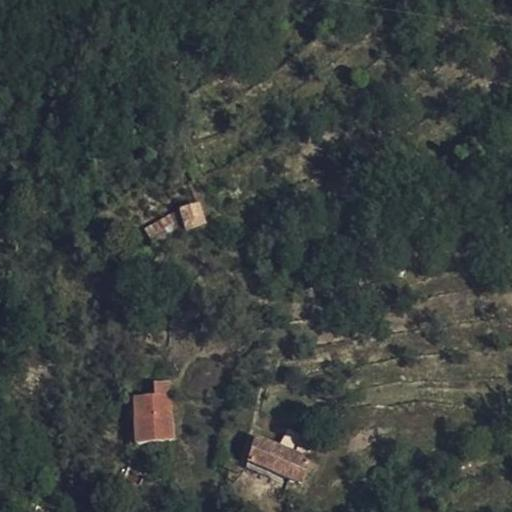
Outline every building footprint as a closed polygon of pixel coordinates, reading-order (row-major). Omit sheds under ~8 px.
[(210,226),(209,223),(202,208),(186,215),(194,234),(210,226)] [(145,227),(151,240),(176,228),(170,215),(145,227)] [(143,403),(143,409),(142,424),(160,422),(175,421),(175,401),(173,402),(168,402),(143,403)] [(175,421),(160,422),(159,448),(177,448),(175,421)] [(136,439),(137,449),(159,448),(160,422),(142,424),(142,439),(136,439)] [(256,467),(280,475),(289,452),(284,450),(262,444),(256,467)] [(307,458),(316,465),(320,455),(310,451),(307,458)] [(307,458),(289,452),(280,475),(297,481),(307,458)] [(309,486),(316,465),(307,458),(297,481),(309,486)]
